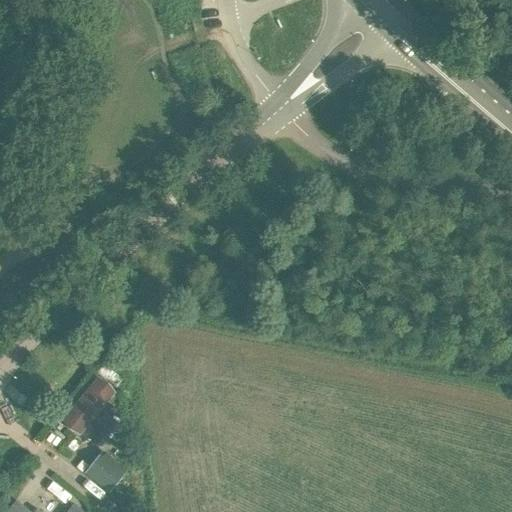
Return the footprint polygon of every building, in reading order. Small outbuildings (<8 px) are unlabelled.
[(12,298),(20,307),(32,295),(23,287),(12,298)] [(122,376),(121,375),(103,361),(95,371),(114,386),(122,376)] [(97,380),(63,420),(79,433),(96,413),(106,421),(118,406),(108,398),(112,393),(97,380)] [(87,473),(111,492),(126,472),(102,453),(87,473)] [(40,511),(36,508),(35,510),(33,511),(30,511),(15,499),(5,511),(40,511)] [(73,503),(65,511),(81,511),(82,511),(73,503)]
